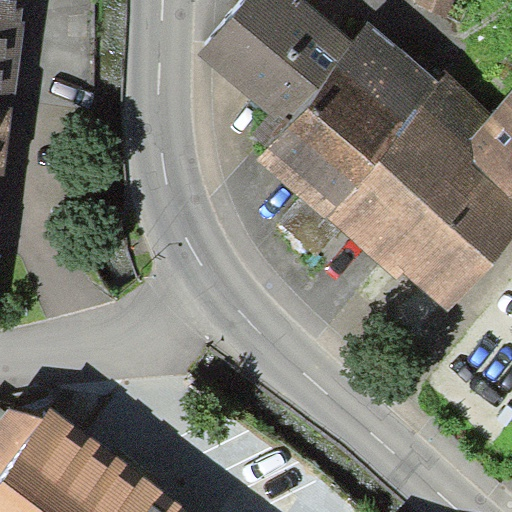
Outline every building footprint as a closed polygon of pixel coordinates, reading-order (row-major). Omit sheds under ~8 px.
[(0,0),(0,17),(20,19),(22,0),(0,0)] [(283,123),(354,37),(308,0),(241,0),(198,53),(283,123)] [(456,0),(418,0),(417,4),(448,18),(456,0)] [(25,20),(20,19),(0,17),(0,101),(16,104),(25,20)] [(322,214),(438,79),(370,21),(354,37),(283,123),(254,157),(322,214)] [(438,79),(322,214),(397,279),(405,269),(449,306),(511,230),(511,86),(493,110),(445,70),(438,79)] [(0,171),(6,173),(16,104),(0,101),(0,171)] [(300,196),(279,221),(317,254),(338,230),(300,196)] [(0,511),(200,511),(52,403),(42,416),(10,405),(0,418),(0,511)]
